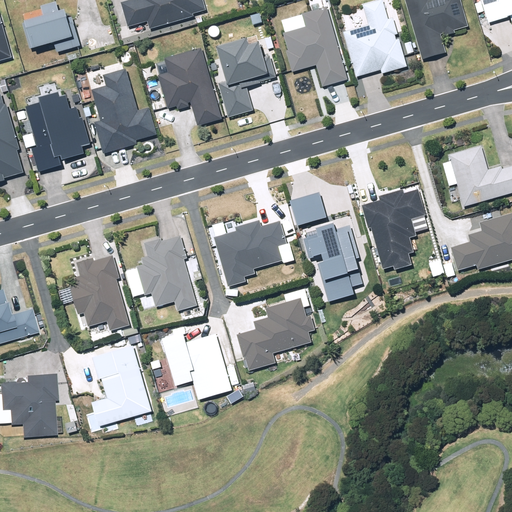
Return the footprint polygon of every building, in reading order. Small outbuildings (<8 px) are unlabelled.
[(196,16),(207,13),(202,0),(137,0),(122,4),(130,30),(149,24),(152,33),(197,19),(196,16)] [(370,27),(345,34),(357,79),(381,73),(382,76),(409,68),(395,19),(389,21),(383,0),(381,0),(364,5),(370,27)] [(405,0),(425,63),(448,56),(443,38),(470,29),(461,0),(405,0)] [(511,0),(482,0),(491,27),(511,21),(511,24),(511,0)] [(75,41),(67,15),(62,16),(58,5),(42,10),(46,22),(26,28),(35,54),(75,41)] [(327,9),(303,16),(307,30),(285,37),(296,74),(318,67),(324,89),(348,82),(327,9)] [(0,62),(15,58),(0,15),(0,62)] [(248,42),(219,51),(230,84),(217,88),(228,121),(255,113),(247,87),(272,80),(261,46),(251,49),(248,42)] [(204,51),(167,61),(170,74),(160,77),(170,111),(192,105),(198,127),(222,121),(204,51)] [(138,114),(126,72),(104,79),(107,89),(93,92),(101,121),(94,123),(104,158),(139,148),(138,146),(159,140),(150,111),(138,114)] [(19,155),(23,154),(10,108),(5,109),(1,95),(0,95),(0,179),(23,173),(19,155)] [(75,112),(70,96),(27,109),(39,151),(32,153),(39,175),(65,167),(64,165),(86,159),(84,152),(93,149),(81,110),(75,112)] [(458,186),(464,209),(511,196),(511,168),(490,175),(482,147),(450,155),(451,161),(444,163),(450,188),(458,186)] [(367,230),(371,229),(384,275),(395,272),(395,273),(413,268),(410,258),(418,255),(413,241),(418,240),(413,222),(427,218),(419,191),(405,195),(404,191),(379,198),(380,202),(361,207),(367,230)] [(319,194),(290,204),(299,230),(328,220),(319,194)] [(478,269),(480,273),(511,264),(511,218),(480,227),(482,235),(469,239),(471,245),(453,249),(460,274),(478,269)] [(237,232),(216,239),(232,290),(248,285),(247,280),(259,277),(257,273),(286,264),(282,249),(290,247),(283,222),(260,229),(257,221),(236,228),(237,232)] [(318,267),(330,305),(356,297),(351,279),(363,276),(349,230),(339,234),(336,225),(319,230),(322,240),(308,244),(313,261),(322,258),(325,265),(318,267)] [(200,309),(186,261),(189,260),(182,238),(163,244),(162,239),(146,244),(150,259),(145,260),(147,268),(137,271),(145,298),(153,295),(157,309),(176,303),(180,315),(200,309)] [(131,327),(118,282),(120,281),(114,258),(98,262),(97,259),(78,264),(83,283),(71,286),(79,316),(85,314),(89,329),(108,323),(111,333),(131,327)] [(0,346),(39,337),(34,316),(32,310),(11,315),(5,292),(0,293),(0,346)] [(256,331),(238,337),(249,373),(278,364),(276,357),(312,346),(309,336),(316,334),(311,318),(307,320),(300,299),(265,310),(269,321),(254,326),(256,331)] [(186,335),(164,341),(177,388),(193,384),(199,406),(234,396),(219,339),(189,347),(186,335)] [(134,348),(95,359),(106,399),(93,403),(100,427),(152,413),(134,348)] [(24,426),(24,439),(57,438),(56,406),(59,406),(58,376),(26,377),(27,384),(0,384),(0,398),(0,412),(10,411),(11,427),(24,426)] [(254,383),(235,389),(239,401),(257,395),(254,383)] [(77,422),(66,426),(70,437),(80,434),(77,422)]
